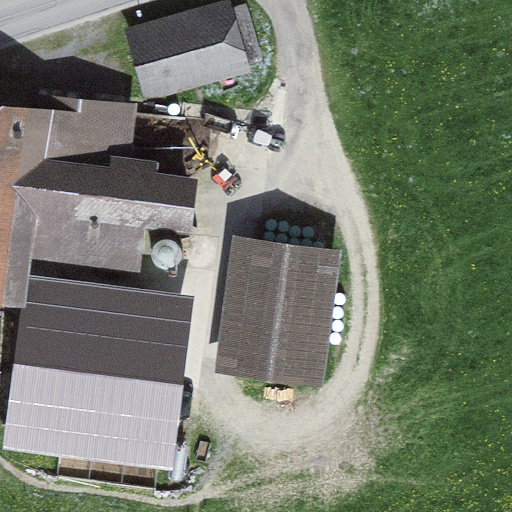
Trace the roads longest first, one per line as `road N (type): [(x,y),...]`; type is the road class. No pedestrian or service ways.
road 1 (track): [(301,123),(363,236),(359,361),(320,407),(248,422),(203,385),(222,269),(278,171)]
road 2 (track): [(278,171),(301,123),(285,0)]
